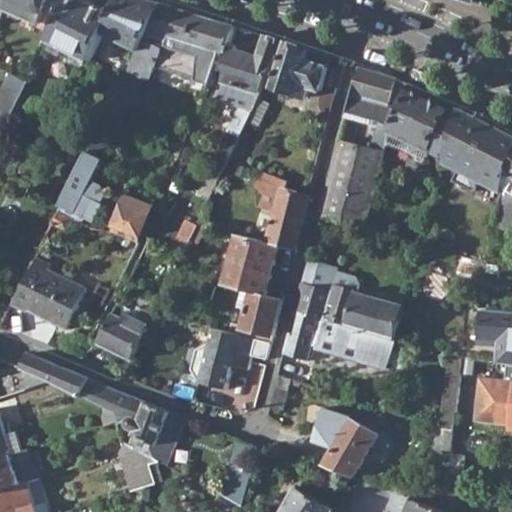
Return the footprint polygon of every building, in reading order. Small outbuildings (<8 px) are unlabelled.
[(0,0),(0,24),(1,25),(7,11),(11,0),(0,0)] [(40,29),(53,35),(70,0),(11,0),(7,11),(42,25),(40,29)] [(50,41),(91,63),(92,62),(106,35),(116,15),(90,2),(91,0),(70,0),(53,35),(50,41)] [(123,0),(116,15),(106,35),(139,53),(163,4),(150,0),(123,0)] [(139,53),(130,72),(148,81),(156,67),(182,10),(163,4),(139,53)] [(220,63),(227,64),(232,50),(238,29),(216,21),(182,10),(156,67),(211,86),(220,63)] [(240,109),(205,183),(216,189),(230,159),(248,122),(259,100),(286,44),(267,38),(260,60),(232,50),(227,64),(230,69),(221,102),(240,109)] [(309,52),(286,44),(275,87),(307,98),(311,89),(321,92),(327,68),(307,61),(309,52)] [(101,66),(92,62),(91,63),(80,87),(89,90),(101,66)] [(370,150),(385,155),(390,135),(412,87),(400,81),(358,68),(346,117),(373,126),(374,121),(379,123),(370,150)] [(20,78),(30,83),(35,73),(25,69),(20,78)] [(0,92),(0,112),(12,119),(30,83),(20,78),(9,73),(0,92)] [(102,151),(110,154),(138,95),(122,87),(93,147),(102,151)] [(412,87),(390,135),(430,152),(445,159),(451,136),(458,109),(412,87)] [(259,100),(248,122),(261,128),(272,105),(259,100)] [(511,162),(511,134),(470,115),(458,109),(451,136),(445,159),(444,164),(461,171),(456,181),(479,193),(484,183),(504,193),(507,183),(511,165),(511,162)] [(324,217),(367,229),(385,155),(370,150),(340,142),(322,214),(324,217)] [(64,206),(98,224),(112,197),(107,185),(97,180),(106,162),(98,159),(102,151),(93,147),(64,206)] [(496,228),(511,234),(511,162),(511,165),(507,183),(496,228)] [(278,214),(269,242),(283,246),(298,249),(312,196),(289,190),(291,182),(262,170),(257,187),(265,196),(261,208),(278,214)] [(211,200),(216,189),(205,183),(200,195),(211,200)] [(114,233),(139,245),(155,209),(129,197),(114,233)] [(55,225),(69,232),(75,220),(61,212),(55,225)] [(177,246),(187,250),(198,227),(189,222),(177,246)] [(393,249),(420,257),(423,244),(375,231),(372,244),(387,248),(389,245),(394,245),(393,249)] [(254,292),(269,296),(283,246),(269,242),(241,234),(227,285),(243,289),(254,292)] [(297,312),(326,320),(333,295),(325,293),(337,253),(314,246),(297,312)] [(32,311),(70,330),(88,290),(51,272),(53,267),(38,259),(15,307),(31,315),(32,311)] [(343,325),(349,327),(359,294),(334,287),(333,295),(326,320),(343,325)] [(240,304),(251,307),(254,292),(243,289),(240,304)] [(269,296),(254,292),(251,307),(246,327),(234,324),(231,333),(274,344),(286,300),(269,296)] [(407,308),(359,294),(349,327),(394,339),(399,341),(407,308)] [(144,302),(141,308),(155,316),(156,313),(159,309),(144,302)] [(135,358),(155,316),(141,308),(136,317),(134,316),(131,322),(115,315),(102,342),(135,358)] [(511,311),(479,309),(478,335),(497,336),(497,347),(497,363),(511,365),(511,311)] [(286,356),(310,363),(313,350),(386,370),(394,339),(349,327),(343,325),(326,320),(297,312),(286,356)] [(203,384),(230,391),(237,368),(253,372),(257,358),(270,361),(274,344),(231,333),(217,329),(213,345),(200,352),(195,371),(203,384)] [(478,346),(497,347),(497,336),(478,335),(478,346)] [(439,426),(456,431),(463,358),(445,353),(439,426)] [(26,369),(85,399),(93,379),(32,355),(26,369)] [(475,422),(511,425),(511,380),(480,378),(475,422)] [(188,418),(138,397),(111,387),(93,379),(85,399),(107,409),(116,414),(119,422),(121,426),(127,424),(136,432),(131,446),(154,458),(166,464),(169,466),(188,418)] [(103,416),(107,426),(119,422),(116,414),(107,409),(103,416)] [(0,459),(15,455),(0,410),(0,459)] [(327,466),(355,477),(380,434),(354,419),(327,466)] [(431,506),(445,511),(447,511),(454,454),(456,431),(439,426),(431,506)] [(224,495),(246,507),(264,449),(242,440),(224,495)] [(122,453),(134,490),(145,487),(185,474),(169,466),(166,464),(154,458),(131,446),(129,445),(122,453)] [(0,459),(0,491),(25,484),(20,470),(38,464),(34,449),(15,455),(0,459)] [(53,511),(42,478),(30,482),(40,511),(53,511)] [(0,511),(40,511),(30,482),(25,484),(0,491),(0,511)] [(287,511),(334,511),(336,509),(300,488),(287,511)] [(445,511),(431,506),(397,493),(388,511),(445,511)]
